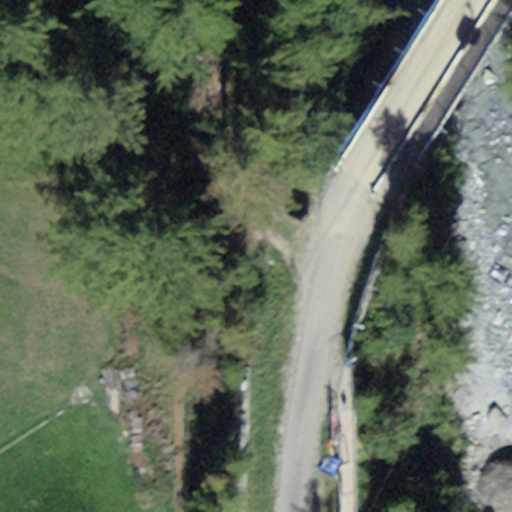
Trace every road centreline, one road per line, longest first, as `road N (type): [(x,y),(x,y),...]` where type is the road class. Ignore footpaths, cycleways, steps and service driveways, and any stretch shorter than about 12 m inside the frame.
road 1 (track): [(313,249),(472,0)]
road 2 (track): [(301,511),(300,344),(313,249)]
